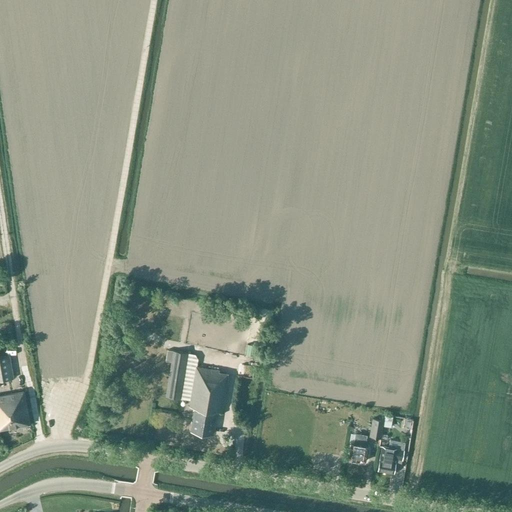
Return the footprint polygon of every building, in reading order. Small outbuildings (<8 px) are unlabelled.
[(179,333),(179,331),(179,330),(179,328),(178,327),(177,326),(176,325),(175,324),(173,323),(172,323),(170,323),(169,323),(167,323),(166,324),(165,325),(164,326),(163,327),(162,328),(162,330),(162,331),(162,333),(162,334),(163,336),(164,337),(165,338),(166,339),(167,340),(169,340),(170,340),(172,340),(173,340),(175,339),(176,338),(177,337),(178,336),(179,334),(179,333)] [(247,344),(244,363),(252,365),(255,345),(247,344)] [(196,366),(187,364),(188,353),(173,350),(172,350),(167,349),(165,361),(171,362),(165,396),(180,399),(190,401),(189,406),(195,407),(191,430),(212,434),(216,411),(222,412),(229,374),(219,372),(219,370),(196,366)] [(0,381),(13,379),(10,355),(0,357),(0,381)] [(252,379),(253,372),(254,366),(242,364),(240,377),(252,379)] [(243,380),(242,387),(255,389),(256,381),(243,380)] [(0,395),(0,429),(29,424),(24,391),(0,395)] [(383,423),(383,426),(391,427),(393,416),(385,415),(384,420),(383,423)] [(384,420),(378,419),(372,418),(369,436),(381,438),(383,426),(383,423),(384,420)] [(368,445),(365,445),(367,435),(355,433),(354,443),(351,442),(348,459),(358,461),(359,460),(365,461),(368,445)] [(382,446),(378,470),(393,473),(396,459),(402,460),(405,440),(396,439),(394,448),(382,446)] [(158,511),(168,511),(168,500),(158,500),(158,511)]
